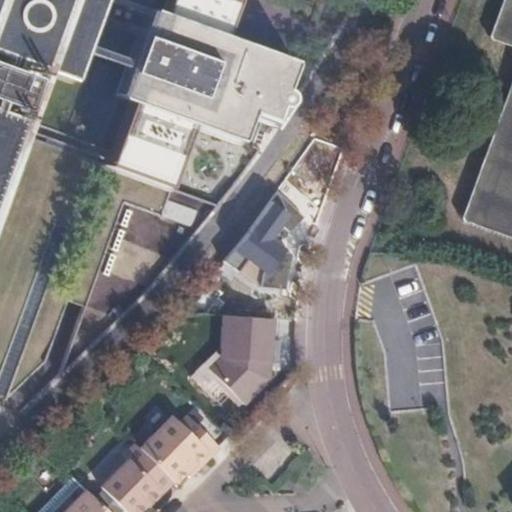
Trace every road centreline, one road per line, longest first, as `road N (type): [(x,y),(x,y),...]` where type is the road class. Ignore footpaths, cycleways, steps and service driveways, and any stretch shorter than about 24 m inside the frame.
road 1 (residential): [(323,369),(334,253),(427,0)]
road 2 (residential): [(323,369),(198,503)]
road 3 (unknown): [(328,288),(395,291),(415,392)]
road 4 (residential): [(198,503),(360,488)]
road 5 (residential): [(360,488),(323,369)]
